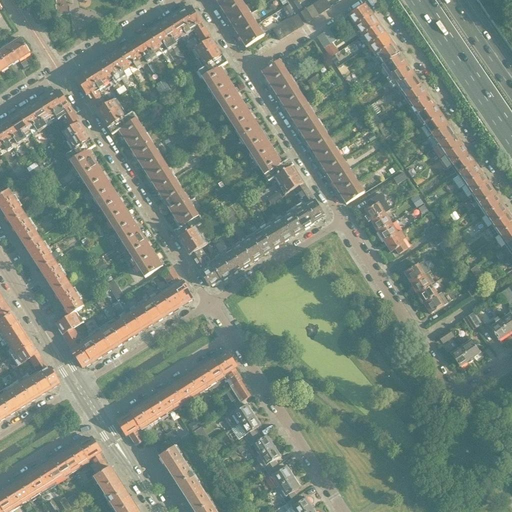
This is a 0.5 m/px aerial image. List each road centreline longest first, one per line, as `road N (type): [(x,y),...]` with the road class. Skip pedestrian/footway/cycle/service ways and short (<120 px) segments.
road 1 (residential): [(60,72),(209,304)]
road 2 (residential): [(342,221),(447,386),(465,389),(511,358)]
road 3 (residential): [(381,0),(511,190)]
road 4 (residential): [(342,511),(229,334)]
road 5 (residential): [(246,69),(342,221)]
road 6 (motorway): [(423,0),(511,130)]
road 7 (residential): [(342,221),(209,304)]
road 8 (residential): [(97,417),(229,334)]
road 9 (residential): [(209,304),(78,386)]
road 10 (tertiary): [(78,386),(0,263)]
road 11 (residential): [(60,72),(175,0)]
road 12 (residential): [(246,69),(351,0)]
